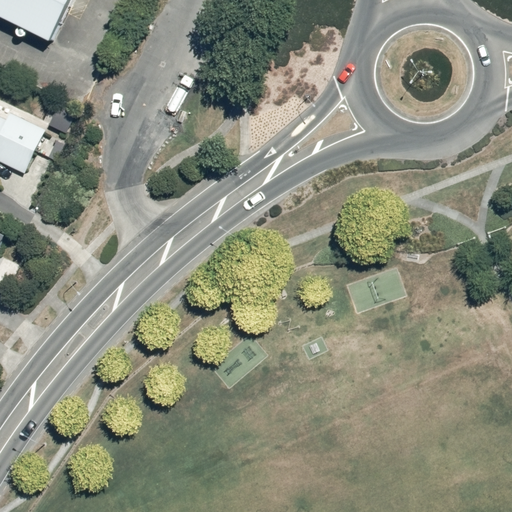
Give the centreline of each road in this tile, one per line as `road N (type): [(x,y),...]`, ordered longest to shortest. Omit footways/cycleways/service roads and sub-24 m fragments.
road 1 (secondary): [(401,135),(304,171),(181,259),(71,370),(0,467)]
road 2 (secondary): [(0,415),(63,331),(149,240),(312,117),(359,59)]
